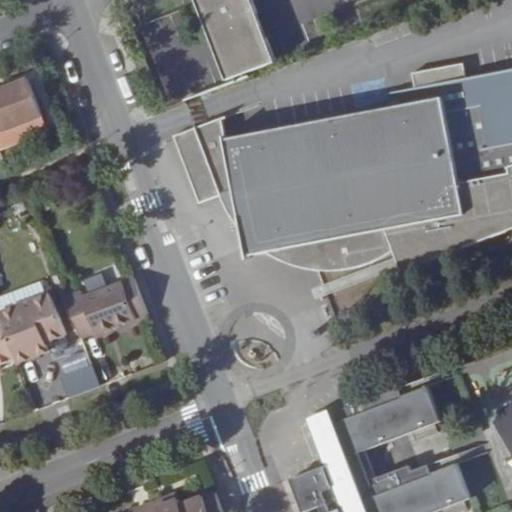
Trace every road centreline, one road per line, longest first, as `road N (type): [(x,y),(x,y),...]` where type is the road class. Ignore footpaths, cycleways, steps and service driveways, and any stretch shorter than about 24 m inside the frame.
road 1 (unclassified): [(69,4),(224,410)]
road 2 (residential): [(511,293),(224,410)]
road 3 (residential): [(224,410),(0,496)]
